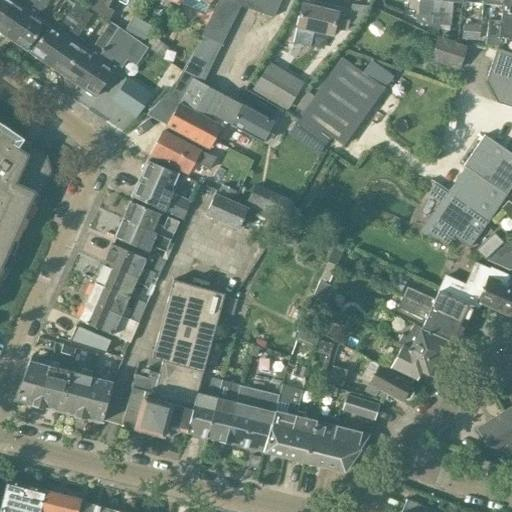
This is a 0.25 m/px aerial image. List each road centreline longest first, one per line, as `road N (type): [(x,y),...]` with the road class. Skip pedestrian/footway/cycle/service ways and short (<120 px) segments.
road 1 (residential): [(0,375),(95,159),(90,137),(0,75)]
road 2 (residential): [(273,511),(0,445)]
road 3 (residential): [(511,362),(422,422),(358,511)]
